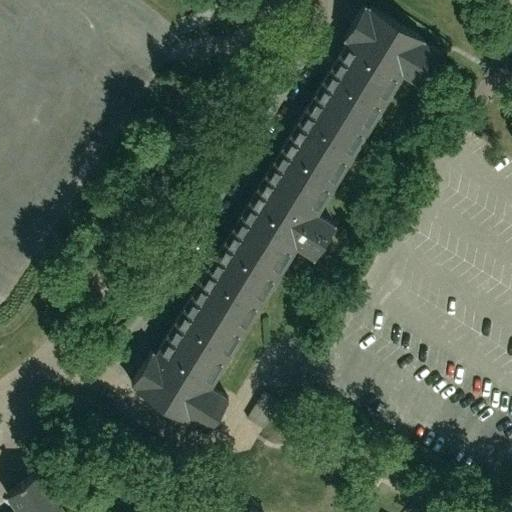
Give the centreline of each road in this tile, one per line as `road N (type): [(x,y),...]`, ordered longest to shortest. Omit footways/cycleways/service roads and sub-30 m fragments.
road 1 (unknown): [(48,351),(98,387),(204,427),(234,421),(244,387),(267,364),(325,353)]
road 2 (unknown): [(263,0),(209,29),(166,40),(131,35),(71,0)]
